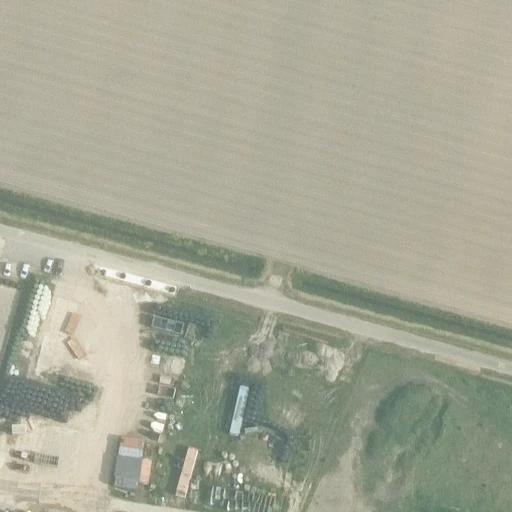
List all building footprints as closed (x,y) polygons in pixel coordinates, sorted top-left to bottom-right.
[(170,318),(201,328),(205,316),(174,306),(170,318)] [(139,383),(132,418),(161,424),(169,389),(139,383)] [(138,428),(135,437),(158,443),(161,434),(138,428)] [(126,454),(158,460),(160,448),(128,442),(126,454)] [(120,457),(115,486),(138,490),(143,461),(120,457)]
